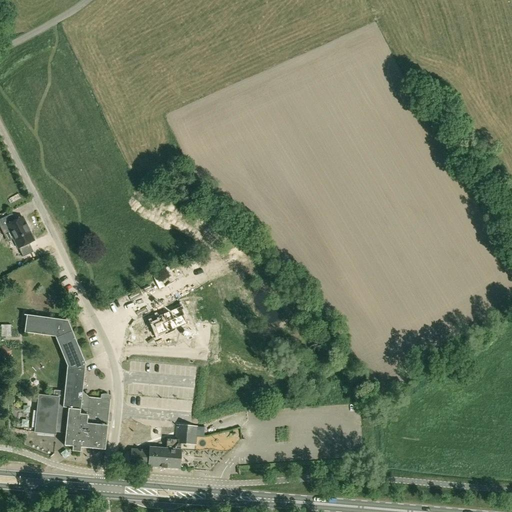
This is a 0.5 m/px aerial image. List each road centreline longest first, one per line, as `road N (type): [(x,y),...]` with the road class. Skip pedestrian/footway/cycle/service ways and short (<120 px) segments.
road 1 (unclassified): [(106,488),(112,363),(0,128)]
road 2 (primary): [(411,511),(106,488)]
